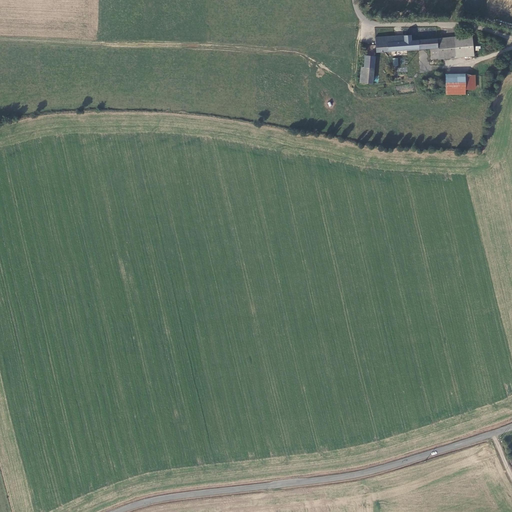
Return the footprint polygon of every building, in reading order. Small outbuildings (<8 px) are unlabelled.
[(434,50),(442,49),(443,59),(443,61),(460,59),(459,38),(445,39),(444,32),(408,34),(409,35),(396,36),(380,39),(381,54),(434,50)] [(435,60),(443,59),(442,49),(434,50),(435,60)] [(377,57),(368,55),(366,68),(379,70),(380,57),(377,57)] [(377,87),(379,70),(366,68),(362,85),(377,87)] [(448,75),(447,95),(467,96),(467,90),(477,91),(478,79),(468,79),(468,76),(448,75)]
